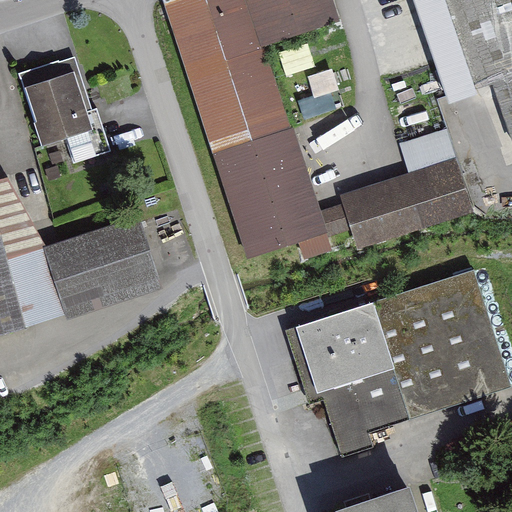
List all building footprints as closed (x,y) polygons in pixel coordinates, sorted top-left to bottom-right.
[(332,0),(169,0),(162,2),(247,261),(298,245),(303,261),(332,252),(328,241),(319,213),(266,51),(341,27),(332,0)] [(511,0),(411,0),(449,103),(491,89),(511,145),(511,0)] [(317,94),(301,99),(308,119),(347,107),(334,66),(310,73),(317,94)] [(74,75),(27,89),(43,145),(91,131),(74,75)] [(474,214),(447,132),(401,146),(410,174),(342,197),(343,205),(319,213),(328,241),(351,232),(358,253),(474,214)] [(0,336),(64,315),(67,321),(163,289),(139,217),(44,247),(5,179),(0,180),(0,336)] [(511,384),(476,271),(286,331),(307,398),(334,390),(337,401),(328,403),(345,458),(377,448),(372,431),(511,386),(511,384)] [(417,511),(410,488),(338,511),(417,511)]
